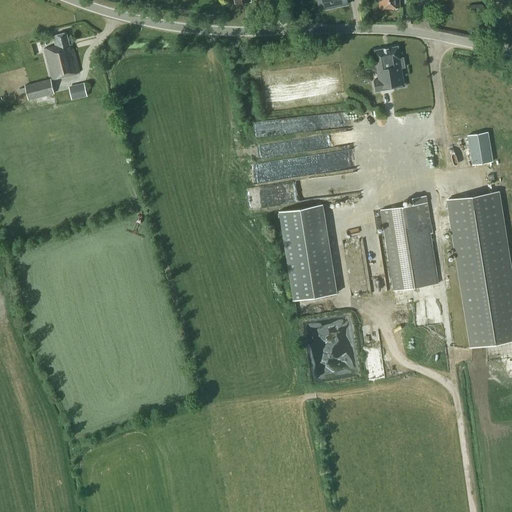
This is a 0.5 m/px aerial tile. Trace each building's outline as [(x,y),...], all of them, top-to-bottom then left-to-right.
[(325,9),(349,4),(347,0),(317,0),(319,5),(324,4),(325,9)] [(379,0),(380,9),(400,8),(399,0),(379,0)] [(52,79),(80,73),(73,45),(70,45),(67,32),(53,36),(56,46),(45,48),(52,79)] [(375,92),(404,87),(403,80),(401,68),(404,67),(403,58),(399,58),(397,46),(375,50),(378,69),(376,69),(378,80),(373,81),(375,92)] [(55,94),(51,78),(25,85),(28,100),(55,94)] [(87,96),(84,82),(69,86),(72,99),(87,96)] [(489,132),(468,136),(473,164),(493,161),(489,132)] [(511,340),(511,267),(500,190),(446,199),(470,347),(511,340)] [(428,201),(381,209),(393,290),(437,283),(428,225),(431,224),(428,201)] [(324,205),(280,211),(293,300),(337,293),(324,205)]
